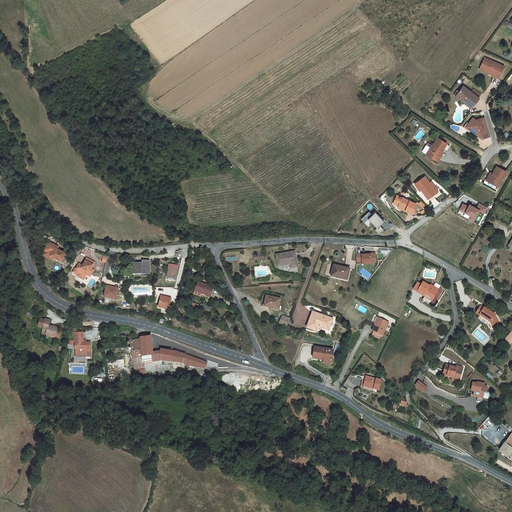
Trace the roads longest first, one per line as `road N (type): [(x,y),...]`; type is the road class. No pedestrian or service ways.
road 1 (secondary): [(0,181),(29,271),(46,297),(257,365)]
road 2 (secondary): [(257,365),(337,394),(381,425),(511,482)]
road 3 (unclassified): [(213,246),(307,238),(403,243)]
road 4 (unclassified): [(257,365),(76,380)]
road 5 (residential): [(453,271),(456,324),(407,392)]
road 6 (unclassified): [(78,242),(121,252),(213,246)]
road 7 (unclassified): [(257,365),(213,246)]
